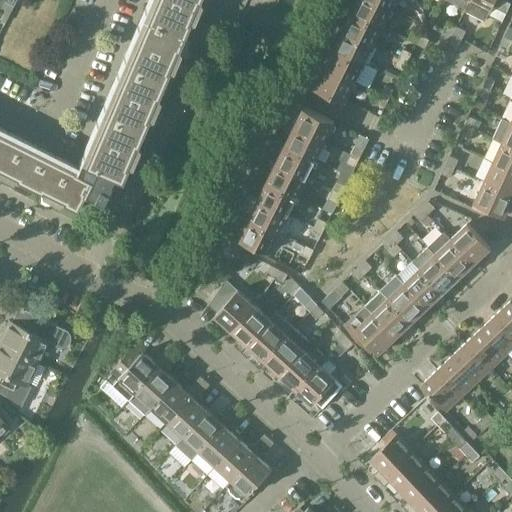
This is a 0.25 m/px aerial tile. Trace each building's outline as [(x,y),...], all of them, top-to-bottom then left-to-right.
[(0,169),(15,177),(14,178),(76,209),(83,193),(100,201),(110,183),(109,182),(112,176),(120,179),(132,153),(130,152),(133,143),(135,144),(147,116),(145,116),(154,95),(156,96),(168,69),(166,68),(175,47),(176,48),(188,20),(187,19),(194,0),(196,0),(197,1),(197,0),(152,0),(79,172),(0,132),(0,169)] [(392,8),(376,0),(357,0),(352,11),(382,26),(392,8)] [(469,0),(466,6),(467,6),(465,10),(485,21),(493,5),(506,12),(511,3),(504,0),(469,0)] [(0,9),(8,14),(13,5),(4,1),(0,7),(0,9)] [(0,20),(4,22),(8,14),(0,9),(0,20)] [(382,26),(352,11),(343,29),(373,44),(382,26)] [(452,35),(456,26),(448,22),(443,31),(452,35)] [(456,26),(452,35),(461,40),(465,31),(456,26)] [(373,44),(343,29),(334,47),(364,62),(373,44)] [(417,43),(421,34),(412,30),(408,38),(417,43)] [(439,39),(448,44),(452,35),(443,31),(439,39)] [(429,38),(421,34),(417,43),(425,47),(429,38)] [(448,44),(457,48),(461,40),(452,35),(448,44)] [(500,46),(508,49),(511,41),(511,40),(504,37),(500,46)] [(508,49),(500,46),(496,54),(504,58),(508,49)] [(364,62),(334,47),(325,66),(355,81),(364,62)] [(407,61),(412,52),(403,48),(399,57),(407,61)] [(403,70),(407,61),(399,57),(395,65),(403,70)] [(316,84),(346,99),(355,81),(325,66),(316,84)] [(481,85),(490,89),(494,80),(486,76),(481,85)] [(389,98),(393,89),(385,85),(381,93),(389,98)] [(486,97),(490,89),(481,85),(478,93),(486,97)] [(385,106),(389,98),(381,93),(376,102),(385,106)] [(326,140),(336,121),(306,105),(296,125),(326,140)] [(476,120),(467,116),(463,124),(472,128),(476,120)] [(492,138),(501,142),(511,147),(511,123),(511,122),(501,118),(492,138)] [(472,128),(463,124),(459,133),(467,137),(472,128)] [(326,140),(296,125),(286,144),(316,158),(326,140)] [(511,147),(501,142),(493,161),(511,170),(511,147)] [(316,158),(286,144),(277,163),(307,177),(316,158)] [(355,145),(351,153),(360,157),(364,149),(355,145)] [(360,157),(351,153),(346,162),(355,167),(360,157)] [(445,163),(454,167),(458,159),(449,155),(445,163)] [(511,170),(493,161),(483,181),(511,194),(511,170)] [(268,180),(298,195),(307,177),(277,163),(268,180)] [(445,163),(441,172),(450,176),(454,167),(445,163)] [(298,195),(268,180),(258,198),(288,213),(298,195)] [(341,194),(345,186),(337,181),(332,190),(341,194)] [(511,194),(483,181),(474,201),(472,207),(489,215),(491,209),(505,215),(511,199),(511,194)] [(337,203),(341,194),(332,190),(328,199),(337,203)] [(288,213),(258,198),(249,217),(279,232),(285,234),(291,223),(285,220),(288,213)] [(428,214),(434,207),(428,200),(421,206),(428,214)] [(421,206),(414,213),(421,220),(428,214),(421,206)] [(279,232),(249,217),(239,236),(269,251),(279,232)] [(323,230),(327,222),(318,218),(314,226),(323,230)] [(450,238),(474,262),(490,247),(467,222),(450,238)] [(323,230),(314,226),(310,235),(318,239),(323,230)] [(403,236),(396,230),(389,236),(396,243),(403,236)] [(458,277),(474,262),(450,238),(444,230),(428,245),(458,277)] [(401,249),(396,243),(389,236),(383,243),(389,250),(394,255),(401,249)] [(309,257),(314,248),(305,244),(301,253),(309,257)] [(412,260),(442,292),(458,277),(428,245),(412,260)] [(372,266),(365,259),(358,266),(365,273),(372,266)] [(396,275),(403,282),(426,307),(442,292),(412,260),(396,275)] [(279,269),(270,265),(266,273),(275,277),(279,269)] [(365,273),(358,266),(351,272),(358,279),(365,273)] [(279,269),(275,277),(283,281),(287,273),(279,269)] [(225,278),(209,303),(217,311),(215,314),(232,330),(255,305),(225,278)] [(349,287),(342,281),(335,287),(342,294),(349,287)] [(388,297),(411,322),(426,307),(403,282),(388,297)] [(381,290),(365,305),(395,337),(411,322),(388,297),(381,290)] [(304,305),(311,312),(318,305),(311,298),(304,305)] [(511,299),(495,313),(511,330),(511,299)] [(255,305),(232,330),(248,344),(277,312),(276,311),(269,318),(255,305)] [(318,305),(311,312),(317,319),(324,312),(318,305)] [(365,305),(344,324),(370,352),(374,348),(378,352),(395,337),(365,305)] [(0,335),(0,342),(37,361),(47,340),(55,344),(63,328),(24,308),(16,323),(8,319),(0,335)] [(277,312),(248,344),(264,359),(287,334),(294,327),(277,312)] [(511,347),(511,330),(495,313),(481,327),(505,353),(511,347)] [(287,334),(264,359),(280,374),(303,349),(302,348),(310,341),(294,327),(287,334)] [(505,353),(481,327),(466,341),(491,367),(505,353)] [(333,336),(340,343),(347,336),(341,329),(333,336)] [(347,336),(340,343),(347,350),(354,343),(347,336)] [(491,367),(466,341),(451,355),(476,381),(491,367)] [(37,361),(0,342),(0,391),(20,405),(30,385),(26,383),(37,361)] [(130,397),(159,365),(143,350),(140,353),(133,346),(106,375),(130,397)] [(177,354),(168,346),(163,352),(172,360),(177,354)] [(296,388),(319,363),(318,363),(325,355),(317,348),(310,355),(303,349),(280,374),(296,388)] [(172,360),(163,352),(159,357),(168,365),(172,360)] [(476,381),(451,355),(436,369),(461,395),(476,381)] [(319,363),(296,388),(312,403),(315,400),(322,407),(342,385),(319,363)] [(146,412),(152,406),(175,380),(159,365),(130,397),(146,412)] [(461,395),(436,369),(421,383),(446,410),(461,395)] [(348,370),(342,377),(349,383),(355,376),(348,370)] [(209,383),(200,375),(195,381),(205,389),(209,383)] [(152,406),(168,420),(191,394),(175,380),(152,406)] [(205,389),(195,381),(191,386),(200,394),(205,389)] [(168,420),(185,436),(209,410),(191,394),(168,420)] [(241,412),(232,404),(227,409),(236,417),(241,412)] [(236,417),(227,409),(222,415),(231,423),(236,417)] [(209,410),(185,436),(200,449),(223,423),(209,410)] [(437,424),(444,417),(438,410),(431,417),(437,424)] [(482,417),(489,424),(494,418),(488,411),(482,417)] [(0,435),(9,428),(0,417),(0,435)] [(451,424),(444,417),(437,424),(444,431),(451,424)] [(476,422),(483,429),(489,424),(482,417),(476,422)] [(239,438),(223,423),(200,449),(216,464),(239,438)] [(273,441),(264,433),(259,438),(268,447),(273,441)] [(379,479),(411,448),(396,433),(371,457),(381,467),(374,474),(379,479)] [(248,445),(239,438),(216,464),(232,478),(255,452),(259,448),(254,444),(250,443),(248,445)] [(268,447),(259,438),(254,444),(259,448),(263,452),(268,447)] [(472,447),(466,440),(459,446),(465,454),(472,447)] [(472,447),(465,454),(472,461),(479,454),(472,447)] [(411,448),(379,479),(384,484),(391,478),(400,487),(425,463),(411,448)] [(255,452),(232,478),(227,484),(229,486),(231,490),(236,496),(241,497),(243,499),(254,487),(256,488),(258,486),(256,485),(272,467),(255,452)] [(425,463),(400,487),(409,497),(402,503),(407,509),(439,478),(425,463)] [(506,472),(500,465),(492,472),(498,479),(506,472)] [(511,480),(511,478),(506,472),(498,479),(505,486),(511,480)] [(439,478),(407,509),(409,511),(413,511),(418,508),(422,511),(432,511),(453,493),(439,478)] [(453,493),(432,511),(462,511),(467,508),(453,493)]
